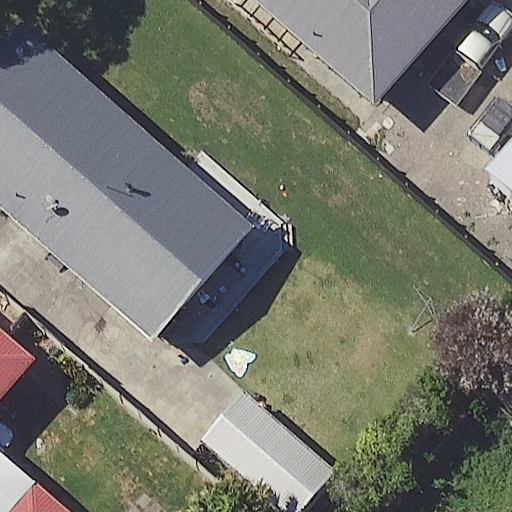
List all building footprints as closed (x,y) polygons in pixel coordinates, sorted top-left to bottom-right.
[(240,0),(370,114),(470,0),(240,0)] [(255,232),(21,30),(0,53),(0,220),(152,352),(255,232)] [(511,142),(483,175),(511,200),(511,142)] [(0,403),(31,367),(0,340),(0,511),(59,511),(0,461),(0,403)] [(240,398),(197,449),(272,511),(301,511),(333,475),(240,398)]
